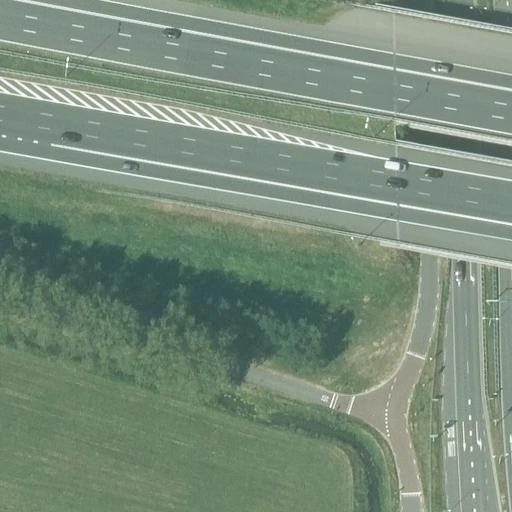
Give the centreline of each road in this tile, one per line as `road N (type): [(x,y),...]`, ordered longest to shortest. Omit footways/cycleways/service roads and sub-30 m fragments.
road 1 (motorway): [(511,104),(0,11)]
road 2 (motorway): [(0,111),(511,203)]
road 3 (primary): [(460,0),(474,511)]
road 4 (unclassified): [(393,420),(428,292),(421,0)]
road 5 (unclassified): [(0,298),(393,420)]
road 6 (primary): [(511,335),(505,0)]
